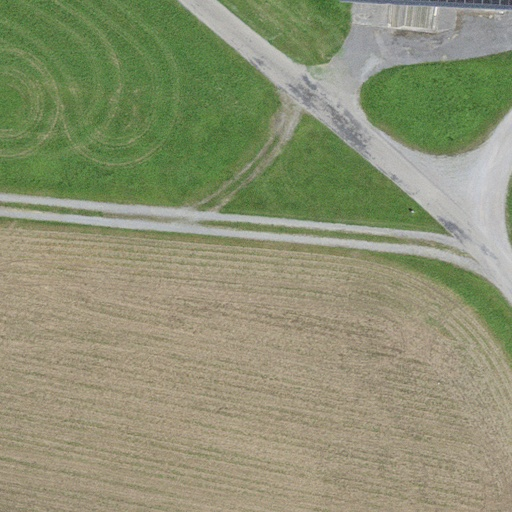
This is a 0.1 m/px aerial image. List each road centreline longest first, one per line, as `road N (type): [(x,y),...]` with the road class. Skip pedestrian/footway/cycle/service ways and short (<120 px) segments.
road 1 (track): [(0,210),(413,250),(507,271)]
road 2 (unclassified): [(511,278),(461,219),(196,0)]
